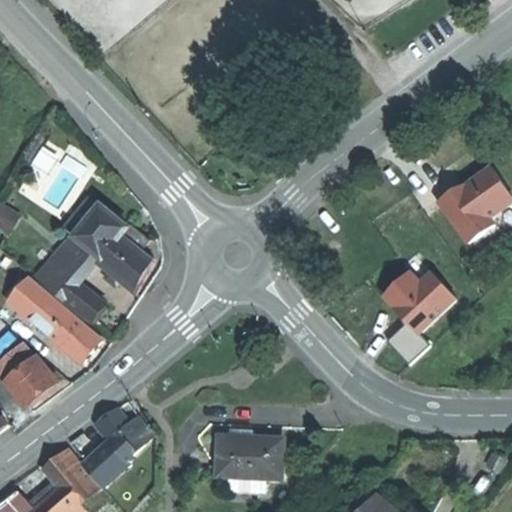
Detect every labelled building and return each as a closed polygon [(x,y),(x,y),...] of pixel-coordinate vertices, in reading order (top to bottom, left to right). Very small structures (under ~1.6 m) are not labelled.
[(471,243),(511,213),(511,182),(496,160),(440,200),(471,243)] [(0,231),(11,236),(23,211),(0,200),(0,231)] [(99,260),(103,262),(129,230),(102,208),(75,240),(99,260)] [(103,262),(100,266),(110,274),(122,284),(136,295),(145,279),(154,263),(153,262),(155,260),(143,250),(149,242),(131,227),(129,230),(103,262)] [(97,263),(99,260),(75,240),(72,237),(53,261),(55,263),(39,283),(63,303),(64,302),(92,325),(105,310),(77,287),(97,263)] [(37,284),(39,283),(55,263),(53,261),(35,282),(37,284)] [(464,300),(436,269),(428,276),(416,263),(383,293),(410,322),(392,339),(414,363),(434,345),(425,334),(464,300)] [(117,289),(122,284),(110,274),(106,280),(117,289)] [(11,307),(33,325),(52,302),(30,284),(11,307)] [(102,344),(52,302),(33,325),(56,344),(62,349),(83,366),(93,354),(102,344)] [(0,359),(0,370),(27,410),(64,384),(33,338),(0,359)] [(58,354),(62,349),(56,344),(52,349),(58,354)] [(96,428),(111,445),(127,464),(145,447),(129,427),(116,411),(105,419),(96,428)] [(137,419),(129,427),(145,447),(155,439),(137,419)] [(243,440),(222,439),(220,478),(230,478),(259,480),(282,481),(284,442),(255,441),(255,433),(249,433),(243,432),(243,440)] [(111,445),(84,469),(102,489),(102,490),(129,466),(127,464),(111,445)] [(61,491),(78,511),(102,489),(84,469),(82,471),(65,452),(44,471),(61,491)] [(490,465),(503,470),(507,459),(495,454),(490,465)] [(259,496),(259,480),(230,478),(229,495),(259,496)] [(0,505),(0,511),(79,511),(78,511),(61,491),(53,498),(48,502),(37,511),(34,511),(18,494),(0,505)] [(393,511),(377,498),(364,511),(393,511)] [(47,501),(34,511),(37,511),(48,502),(47,501)]
